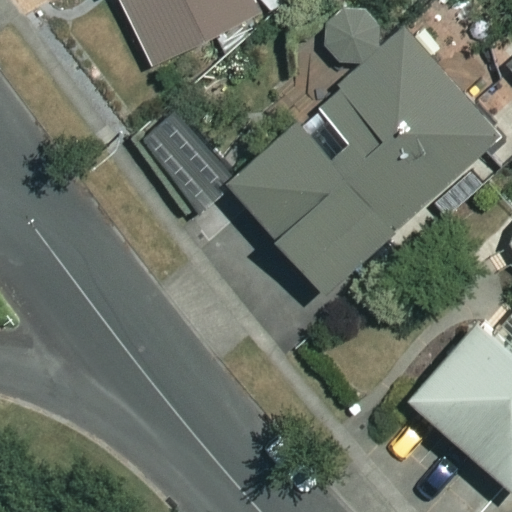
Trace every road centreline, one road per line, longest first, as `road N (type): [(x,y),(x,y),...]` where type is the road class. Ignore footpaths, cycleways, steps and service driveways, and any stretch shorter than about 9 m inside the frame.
road 1 (residential): [(0,183),(186,427)]
road 2 (residential): [(186,427),(0,361)]
